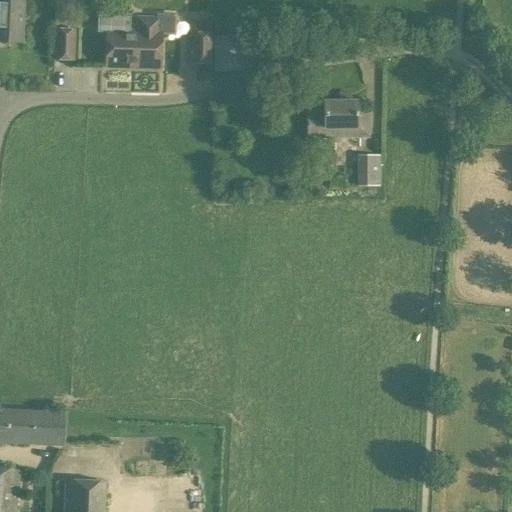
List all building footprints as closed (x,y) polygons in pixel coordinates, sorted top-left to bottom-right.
[(0,0),(0,42),(22,43),(23,0),(0,0)] [(131,31),(130,67),(160,68),(161,32),(158,32),(158,19),(138,18),(137,31),(131,31)] [(54,27),(53,61),(74,61),(75,28),(54,27)] [(130,67),(131,31),(106,30),(105,66),(130,67)] [(192,32),(191,65),(211,65),(211,32),(192,32)] [(213,36),(214,73),(242,72),(242,70),(245,70),(245,58),(242,58),(242,35),(213,36)] [(367,137),(367,112),(357,112),(357,102),(324,102),(324,128),(326,128),(326,135),(350,135),(350,137),(367,137)] [(357,155),(357,186),(379,186),(379,155),(357,155)] [(232,193),(232,181),(220,181),(220,193),(232,193)] [(0,444),(63,448),(65,414),(0,410),(0,444)] [(0,511),(15,511),(19,471),(0,469),(0,511)] [(101,511),(102,481),(64,480),(63,511),(101,511)]
